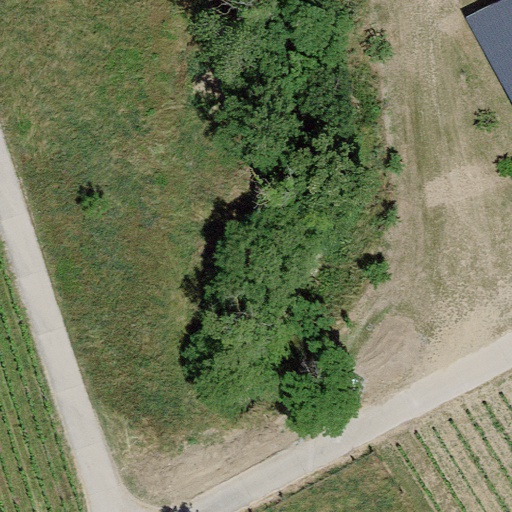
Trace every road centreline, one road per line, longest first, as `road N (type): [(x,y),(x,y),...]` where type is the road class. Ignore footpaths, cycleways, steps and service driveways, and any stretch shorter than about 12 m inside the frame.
road 1 (track): [(184,511),(511,340)]
road 2 (track): [(0,198),(101,511)]
